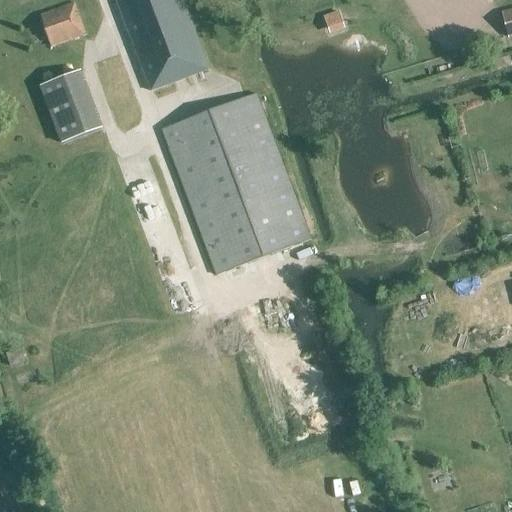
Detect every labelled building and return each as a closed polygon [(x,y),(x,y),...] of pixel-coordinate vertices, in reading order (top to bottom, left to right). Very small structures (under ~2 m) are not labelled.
[(115,0),(150,92),(209,70),(181,0),(115,0)] [(51,48),(85,36),(74,3),(39,16),(51,48)] [(508,38),(511,36),(511,11),(502,14),(508,38)] [(101,131),(79,73),(38,89),(60,147),(101,131)] [(216,276),(310,241),(256,95),(162,131),(216,276)] [(180,300),(203,294),(189,243),(167,249),(180,300)] [(305,311),(324,304),(312,275),(293,282),(305,311)]
